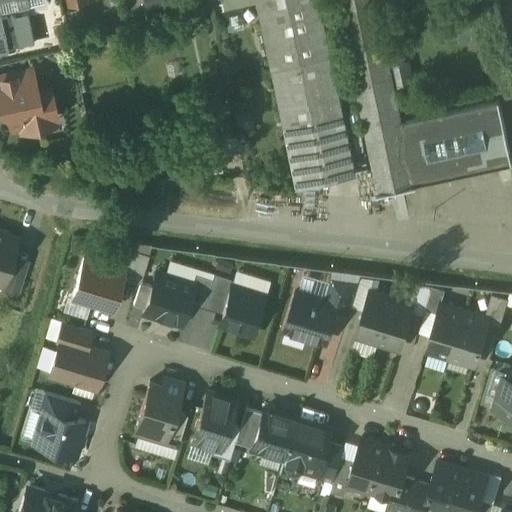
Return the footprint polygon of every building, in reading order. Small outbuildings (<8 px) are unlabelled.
[(46,0),(10,0),(13,8),(46,1),(46,0)] [(319,0),(257,0),(297,183),(355,171),(319,0)] [(417,184),(416,183),(511,162),(498,100),(400,121),(374,0),(339,0),(380,191),(417,184)] [(241,11),(226,15),(229,29),(245,25),(241,11)] [(0,49),(4,48),(17,45),(11,15),(0,17),(0,49)] [(17,45),(4,48),(7,60),(20,57),(17,45)] [(440,58),(427,61),(430,79),(444,76),(440,58)] [(32,68),(0,74),(0,108),(9,114),(12,128),(21,126),(22,129),(44,124),(42,116),(54,114),(48,87),(36,90),(32,68)] [(18,237),(0,231),(0,282),(3,283),(4,283),(6,274),(18,237)] [(151,244),(136,242),(134,250),(149,255),(151,244)] [(134,250),(122,246),(115,267),(124,270),(122,276),(141,282),(149,255),(134,250)] [(115,267),(84,258),(72,295),(112,307),(122,276),(124,270),(115,267)] [(193,282),(156,271),(152,285),(145,307),(144,311),(181,322),(188,302),(194,282),(193,282)] [(234,278),(214,272),(212,278),(204,307),(222,312),(232,283),(233,283),(234,278)] [(212,278),(195,273),(193,282),(194,282),(188,302),(204,307),(212,278)] [(23,280),(6,274),(4,283),(3,283),(2,287),(19,293),(23,280)] [(359,279),(332,275),(325,297),(338,300),(336,306),(349,310),(351,304),(357,285),(359,279)] [(378,278),(360,275),(359,279),(357,285),(366,288),(367,284),(375,287),(378,278)] [(152,285),(141,282),(134,304),(145,307),(152,285)] [(432,284),(417,282),(414,292),(429,297),(432,284)] [(233,283),(232,283),(222,312),(220,322),(254,333),(266,294),(233,283)] [(366,288),(357,285),(351,304),(364,308),(370,289),(374,290),(375,287),(367,284),(366,288)] [(429,297),(425,307),(437,311),(440,302),(441,302),(445,288),(432,284),(429,297)] [(325,297),(298,288),(286,327),(325,339),(336,306),(337,300),(325,297)] [(374,290),(370,289),(364,308),(356,333),(378,340),(391,296),(374,290)] [(429,297),(414,292),(411,302),(413,302),(411,308),(424,312),(425,307),(429,297)] [(508,297),(492,292),(485,315),(489,317),(488,321),(500,325),(508,297)] [(391,296),(378,340),(399,346),(411,308),(413,302),(411,302),(391,296)] [(441,302),(440,302),(437,311),(426,348),(449,355),(464,309),(441,302)] [(485,315),(464,309),(449,355),(475,363),(488,321),(489,317),(485,315)] [(93,329),(62,320),(57,337),(60,338),(60,337),(87,345),(93,329)] [(87,345),(60,337),(60,338),(49,371),(96,386),(105,358),(97,355),(99,349),(87,345)] [(164,376),(162,384),(150,380),(135,430),(165,439),(174,410),(183,382),(164,376)] [(511,378),(510,378),(504,376),(495,407),(511,411),(511,378)] [(235,398),(208,389),(193,439),(213,445),(220,447),(235,398)] [(81,402),(46,391),(41,408),(45,409),(45,408),(76,417),(81,402)] [(263,412),(246,407),(240,424),(235,441),(252,447),(263,412)] [(297,417),(265,407),(263,412),(252,447),(285,457),(297,417)] [(76,417),(45,408),(45,409),(35,442),(75,454),(86,420),(76,417)] [(188,414),(174,410),(166,438),(179,441),(188,414)] [(331,427),(297,417),(285,457),(284,461),(287,468),(295,470),(302,467),(302,466),(318,471),(327,441),(331,427)] [(228,421),(220,447),(213,445),(211,453),(230,459),(240,424),(228,421)] [(386,444),(361,436),(354,459),(347,482),(348,483),(372,490),(386,444)] [(327,441),(318,471),(322,472),(321,476),(333,480),(341,455),(344,446),(327,441)] [(411,452),(386,444),(372,490),(391,496),(397,498),(404,476),(411,452)] [(354,459),(341,455),(333,480),(330,490),(345,494),(348,483),(347,482),(354,459)] [(448,511),(462,467),(437,460),(430,484),(423,506),(424,506),(427,507),(426,511),(448,511)] [(487,475),(462,467),(448,511),(476,511),(480,498),(487,475)] [(404,476),(397,498),(391,496),(387,507),(403,511),(406,511),(417,480),(404,476)] [(430,484),(417,480),(406,511),(422,511),(424,506),(423,506),(430,484)] [(74,511),(78,500),(30,485),(21,511),(74,511)] [(490,511),(493,502),(480,498),(476,511),(490,511)]
